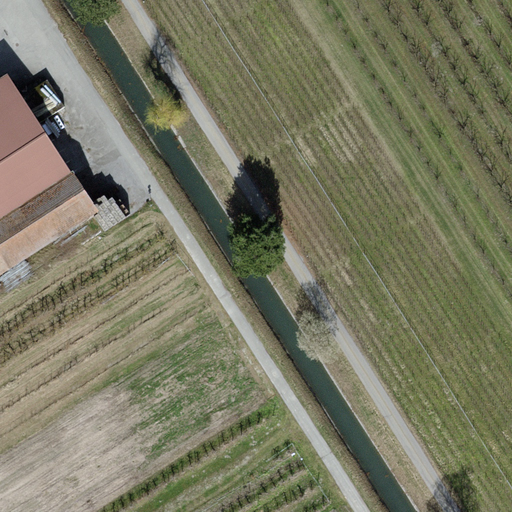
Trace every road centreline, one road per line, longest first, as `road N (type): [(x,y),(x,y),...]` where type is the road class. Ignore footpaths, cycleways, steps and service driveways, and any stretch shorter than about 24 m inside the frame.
road 1 (unclassified): [(28,0),(364,511)]
road 2 (unclassified): [(129,0),(452,511)]
